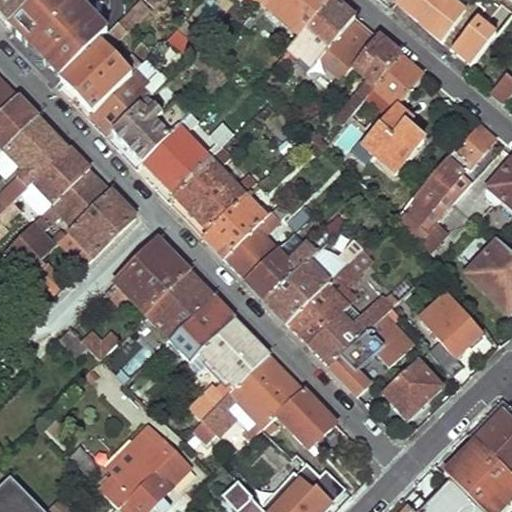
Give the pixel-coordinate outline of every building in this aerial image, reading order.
[(46,0),(0,0),(0,25),(11,37),(48,1),(46,0)] [(107,44),(64,0),(48,0),(48,1),(11,37),(62,89),(107,44)] [(247,0),(262,13),(264,11),(272,0),(247,0)] [(326,0),(272,0),(264,11),(303,41),(332,5),(326,0)] [(401,0),(395,8),(441,48),(461,22),(445,10),(432,0),(401,0)] [(511,0),(501,0),(500,1),(511,10),(511,0)] [(355,25),(332,5),(303,41),(288,60),(301,71),(298,75),(311,84),(355,25)] [(445,10),(461,22),(464,18),(448,6),(445,10)] [(121,78),(108,64),(152,19),(141,11),(107,44),(62,89),(96,122),(130,88),(142,76),(132,67),(121,78)] [(450,58),(470,75),(496,44),(475,27),(450,58)] [(364,33),(347,55),(359,65),(376,43),(364,33)] [(367,86),(334,126),(342,133),(357,115),(399,63),(376,43),(359,65),(352,74),(367,86)] [(399,63),(357,115),(379,134),(364,152),(395,179),(422,147),(406,132),(410,126),(396,115),(422,83),(399,63)] [(130,88),(96,122),(113,141),(154,101),(164,91),(156,83),(140,98),(130,88)] [(511,88),(504,83),(487,101),(500,112),(511,98),(511,88)] [(0,85),(0,123),(19,105),(0,85)] [(154,101),(113,141),(144,172),(191,125),(175,108),(155,129),(147,119),(159,106),(154,101)] [(0,123),(0,164),(6,158),(40,127),(19,105),(0,123)] [(191,125),(144,172),(176,206),(211,171),(185,143),(197,131),(191,125)] [(0,222),(16,207),(36,190),(70,156),(40,127),(6,158),(24,177),(17,184),(19,186),(0,203),(0,222)] [(229,129),(209,148),(222,160),(241,141),(229,129)] [(477,131),(395,223),(397,226),(410,235),(460,180),(457,176),(464,169),(470,173),(494,146),(477,131)] [(70,156),(36,190),(55,211),(91,178),(70,156)] [(487,203),(487,206),(488,208),(490,211),(491,212),(493,214),(496,215),(501,214),(503,213),(506,210),(511,214),(511,167),(489,194),(492,196),(490,198),(488,201),(487,203)] [(211,171),(176,206),(209,238),(243,204),(211,171)] [(64,220),(44,238),(50,245),(62,234),(67,239),(69,237),(112,199),(91,178),(55,211),(64,220)] [(112,199),(69,237),(95,264),(135,223),(112,199)] [(209,238),(203,244),(225,267),(266,226),(243,204),(209,238)] [(16,207),(0,222),(0,240),(8,233),(4,228),(21,212),(16,207)] [(266,226),(225,267),(246,289),(278,256),(264,243),(280,228),(271,220),(266,226)] [(278,256),(246,289),(267,311),(309,270),(322,256),(337,241),(328,232),(288,268),(278,256)] [(32,233),(9,256),(29,274),(41,263),(52,253),(32,233)] [(95,264),(69,237),(67,239),(58,247),(84,274),(95,264)] [(337,241),(322,256),(328,262),(342,247),(337,241)] [(157,246),(114,288),(146,321),(189,280),(157,246)] [(355,248),(338,264),(346,272),(362,256),(355,248)] [(511,260),(500,249),(470,282),(510,319),(511,316),(511,260)] [(346,272),(335,283),(347,294),(361,282),(358,279),(371,266),(362,256),(346,272)] [(29,274),(17,285),(23,290),(31,282),(35,287),(38,284),(50,273),(41,263),(29,274)] [(309,270),(267,311),(286,331),(328,290),(309,270)] [(68,290),(50,273),(38,284),(56,302),(68,290)] [(189,280),(146,321),(170,345),(213,304),(189,280)] [(328,290),(286,331),(308,353),(339,321),(348,312),(328,290)] [(398,292),(382,308),(383,309),(390,317),(406,301),(398,292)] [(170,345),(168,347),(190,370),(235,327),(213,304),(170,345)] [(445,305),(420,329),(438,348),(427,358),(453,384),(465,372),(456,364),(480,342),(445,305)] [(383,309),(378,314),(385,321),(390,317),(383,309)] [(339,321),(308,353),(329,375),(372,334),(383,323),(371,312),(350,333),(339,321)] [(269,362),(235,327),(190,370),(187,372),(194,379),(206,367),(225,384),(215,394),(211,390),(189,414),(201,426),(269,362)] [(68,333),(57,343),(71,358),(82,347),(68,333)] [(372,334),(329,375),(357,402),(368,392),(356,378),(375,360),(388,374),(400,362),(372,334)] [(110,356),(101,347),(102,346),(93,336),(82,347),(100,365),(110,356)] [(120,346),(111,337),(102,346),(101,347),(110,356),(120,346)] [(375,360),(356,378),(368,392),(388,374),(375,360)] [(269,362),(201,426),(217,442),(235,423),(225,413),(235,403),(256,425),(247,434),(243,438),(251,446),(264,434),(278,420),(302,396),(269,362)] [(416,370),(383,400),(410,426),(441,395),(416,370)] [(302,396),(278,420),(307,449),(320,436),(326,442),(336,431),(302,396)] [(256,425),(235,403),(225,413),(235,423),(247,434),(256,425)] [(511,410),(510,408),(506,413),(503,411),(472,441),(511,480),(511,410)] [(111,476),(97,490),(117,511),(150,511),(189,472),(152,433),(144,441),(152,450),(118,483),(111,476)] [(152,450),(144,441),(140,438),(106,471),(111,476),(118,483),(152,450)] [(463,460),(446,477),(451,481),(481,511),(507,511),(511,507),(511,480),(472,441),(459,455),(463,460)] [(272,443),(251,465),(271,483),(292,461),(272,443)] [(80,451),(71,461),(89,478),(98,469),(80,451)] [(463,460),(459,455),(441,472),(446,477),(463,460)] [(275,498),(267,490),(255,503),(264,511),(275,511),(310,477),(303,469),(275,498)] [(310,477),(275,511),(329,511),(346,495),(327,477),(319,486),(310,477)] [(481,511),(451,481),(420,511),(481,511)] [(0,503),(16,487),(11,482),(0,492),(0,503)] [(238,486),(224,499),(237,511),(245,511),(255,503),(238,486)] [(0,511),(40,511),(16,487),(0,503),(0,511)] [(264,511),(255,503),(245,511),(264,511)]
